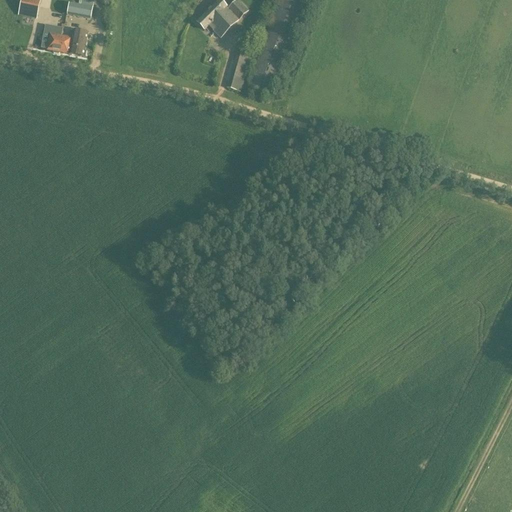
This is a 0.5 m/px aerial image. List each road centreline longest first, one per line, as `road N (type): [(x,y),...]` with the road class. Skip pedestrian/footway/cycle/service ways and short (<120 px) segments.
road 1 (track): [(511,190),(172,87),(0,55)]
road 2 (track): [(453,511),(511,394)]
